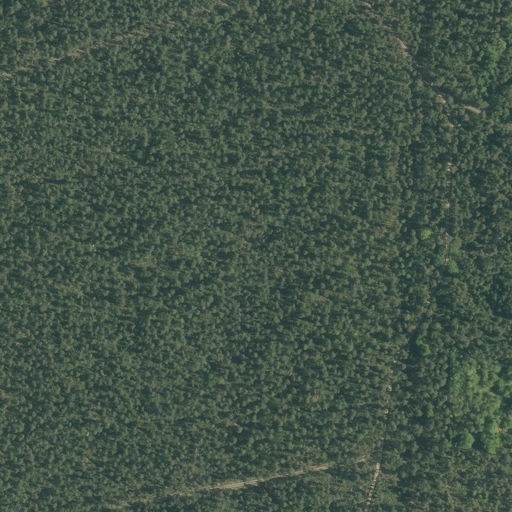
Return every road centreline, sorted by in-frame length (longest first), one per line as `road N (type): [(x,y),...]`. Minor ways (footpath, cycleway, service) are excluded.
road 1 (track): [(365,0),(438,89),(452,138),(447,250),(395,362),(366,511)]
road 2 (track): [(87,511),(379,457)]
road 3 (track): [(0,78),(244,0)]
